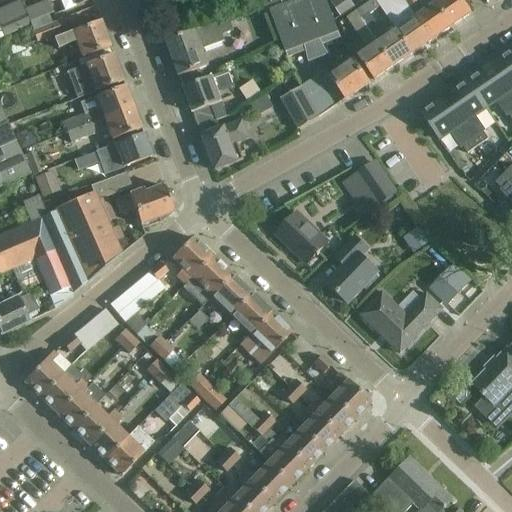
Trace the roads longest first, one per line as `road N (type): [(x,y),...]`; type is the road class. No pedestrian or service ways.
road 1 (residential): [(204,207),(350,126),(511,20)]
road 2 (residential): [(404,404),(204,207)]
road 3 (residential): [(0,390),(204,207)]
road 4 (residential): [(204,207),(119,0)]
road 5 (tertiary): [(121,511),(0,393)]
road 6 (residential): [(404,404),(511,292)]
road 7 (residential): [(297,511),(404,404)]
road 8 (residential): [(511,505),(404,404)]
